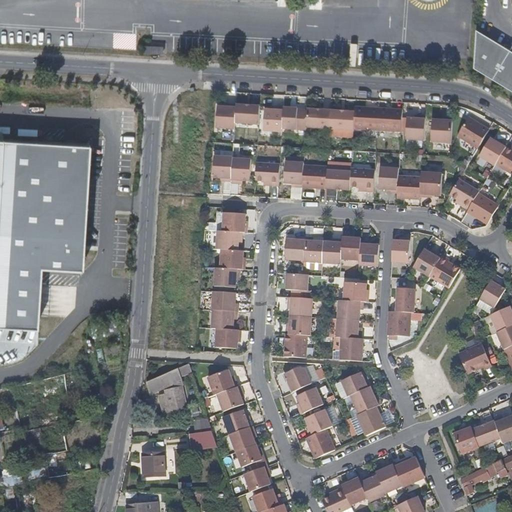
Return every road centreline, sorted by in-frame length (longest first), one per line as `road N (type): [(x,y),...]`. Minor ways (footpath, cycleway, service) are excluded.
road 1 (residential): [(150,70),(133,390),(103,511)]
road 2 (residential): [(389,214),(289,209),(267,222),(258,379),(300,481)]
road 3 (residential): [(150,70),(425,87),(468,95),(511,121)]
road 4 (residential): [(389,214),(383,365),(415,431)]
road 5 (residential): [(0,61),(150,70)]
road 6 (residential): [(300,481),(415,431)]
